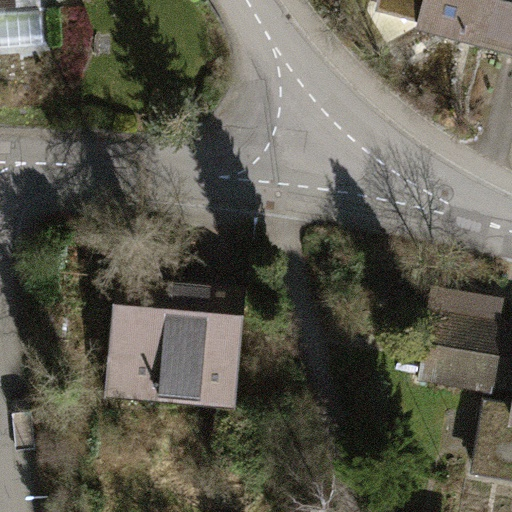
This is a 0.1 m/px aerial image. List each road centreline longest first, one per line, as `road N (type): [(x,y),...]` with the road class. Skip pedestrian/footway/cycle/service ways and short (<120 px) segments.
road 1 (residential): [(338,190),(0,168)]
road 2 (residential): [(338,190),(249,0)]
road 3 (residential): [(511,238),(338,190)]
road 4 (residential): [(10,511),(0,346)]
